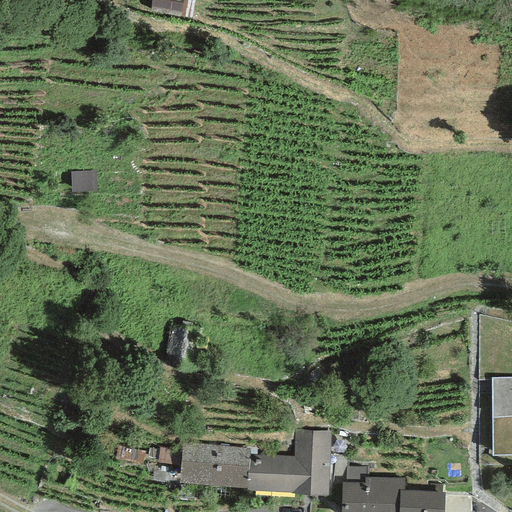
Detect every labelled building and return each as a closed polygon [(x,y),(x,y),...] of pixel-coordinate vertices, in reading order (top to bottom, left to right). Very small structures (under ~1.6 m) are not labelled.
[(150,0),(150,3),(181,8),(182,0),(150,0)] [(97,173),(78,173),(78,193),(97,193),(97,173)] [(201,326),(170,321),(163,362),(194,367),(201,326)] [(511,377),(491,378),(492,415),(511,414),(511,377)] [(328,429),(290,427),(288,456),(250,453),(247,487),(323,493),(328,429)] [(244,448),(172,443),(169,482),(242,488),(244,448)] [(438,511),(438,480),(341,479),(340,511),(438,511)] [(474,511),(475,495),(448,495),(447,511),(474,511)]
